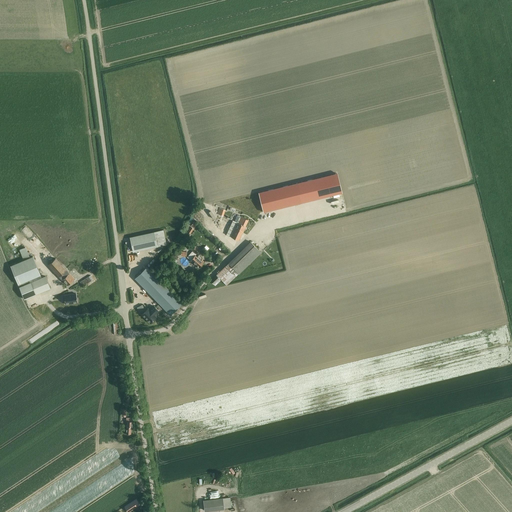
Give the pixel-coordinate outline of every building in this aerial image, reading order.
[(336,173),(297,183),(302,202),(341,193),(336,173)] [(297,183),(258,192),(263,212),(302,202),(297,183)] [(239,240),(247,220),(236,215),(234,221),(232,221),(226,234),(239,240)] [(23,227),(27,231),(33,226),(29,221),(23,227)] [(153,232),(129,238),(132,252),(156,247),(153,232)] [(41,241),(45,251),(49,250),(45,240),(41,241)] [(239,273),(261,252),(250,241),(228,262),(239,273)] [(196,253),(200,248),(194,243),(190,247),(196,253)] [(28,257),(35,254),(31,244),(24,247),(28,257)] [(159,254),(167,247),(165,244),(157,251),(159,254)] [(199,267),(204,261),(201,259),(200,260),(195,254),(191,259),(199,267)] [(33,256),(10,265),(24,299),(50,288),(45,276),(41,277),(33,256)] [(68,286),(75,279),(56,258),(49,264),(59,276),(68,286)] [(225,265),(210,279),(213,283),(219,277),(224,282),(234,274),(225,265)] [(147,266),(135,278),(157,301),(169,289),(147,266)] [(83,286),(93,280),(90,275),(80,282),(83,286)] [(169,289),(157,301),(170,315),(182,303),(169,289)] [(75,293),(64,297),(67,305),(78,301),(75,293)] [(159,311),(154,306),(149,310),(148,308),(142,314),(150,323),(156,317),(154,315),(159,311)] [(224,508),(223,498),(203,500),(204,510),(224,508)] [(124,507),(127,511),(128,511),(140,505),(136,499),(124,507)]
